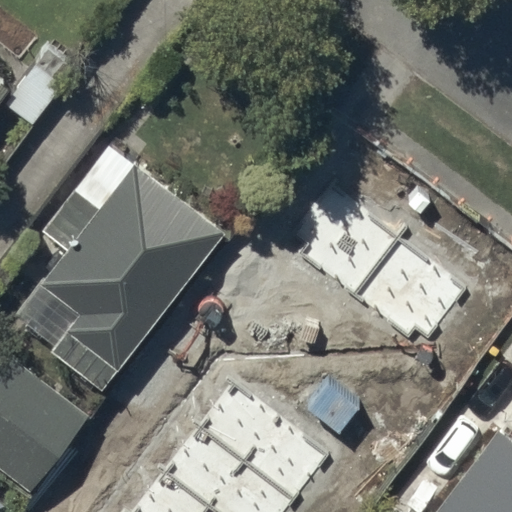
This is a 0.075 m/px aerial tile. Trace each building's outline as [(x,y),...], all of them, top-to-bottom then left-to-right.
[(0,95),(11,81),(0,72),(0,95)] [(223,223),(136,156),(101,202),(77,183),(44,225),(65,242),(14,309),(57,342),(55,346),(100,381),(223,223)] [(419,300),(325,227),(205,381),(214,388),(198,407),(279,470),(295,449),(300,453),(419,300)] [(8,346),(0,356),(0,459),(31,484),(89,411),(8,346)] [(511,511),(511,429),(502,422),(433,511),(511,511)] [(107,438),(49,511),(154,511),(172,490),(107,438)] [(0,509),(9,497),(0,489),(0,509)]
